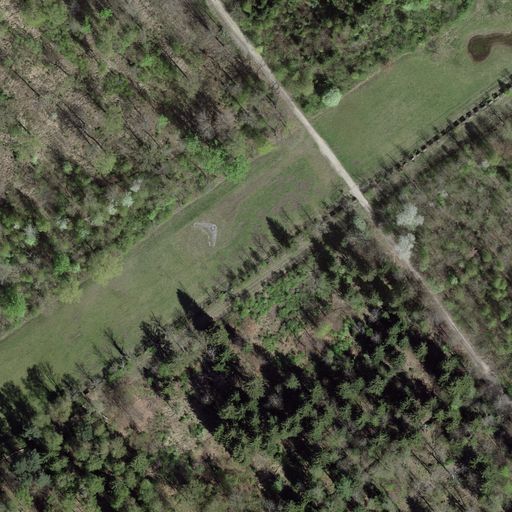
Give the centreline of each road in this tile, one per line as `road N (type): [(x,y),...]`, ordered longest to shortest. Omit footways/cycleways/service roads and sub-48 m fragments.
road 1 (track): [(511,408),(212,0)]
road 2 (track): [(342,179),(511,56)]
